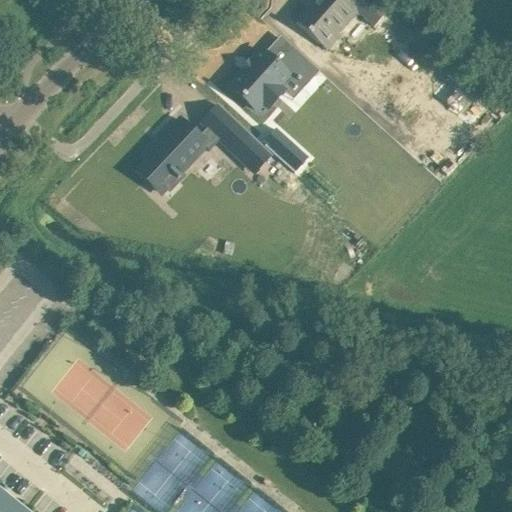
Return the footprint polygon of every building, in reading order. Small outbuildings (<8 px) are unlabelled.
[(309,9),(296,25),(326,51),(340,36),(338,35),(357,13),(374,28),(386,14),(369,0),(320,0),(311,11),(309,9)] [(242,74),(229,88),(253,109),(262,99),(268,105),(279,92),(276,89),(291,72),(297,78),(295,80),(298,83),(300,81),(306,86),(319,73),(292,48),(276,65),(262,52),(252,63),(250,61),(240,72),(242,74)] [(453,75),(431,99),(446,112),(447,111),(455,118),(454,119),(457,122),(458,121),(467,129),(466,130),(468,132),(490,108),(453,75)] [(451,160),(389,103),(373,121),(435,177),(451,160)] [(165,143),(137,172),(154,188),(169,173),(177,181),(179,178),(178,177),(190,165),(188,163),(202,148),(202,149),(204,148),(209,152),(220,140),(253,172),(270,155),(219,108),(203,125),(207,128),(197,139),(180,122),(163,140),(165,143)] [(19,511),(0,496),(0,511),(19,511)]
